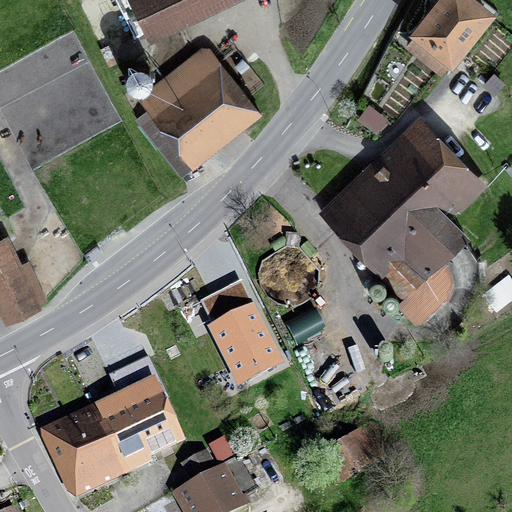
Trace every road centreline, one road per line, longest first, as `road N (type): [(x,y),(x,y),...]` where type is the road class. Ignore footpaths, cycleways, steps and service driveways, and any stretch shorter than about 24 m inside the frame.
road 1 (tertiary): [(0,356),(117,288),(195,226),(302,111),(379,0)]
road 2 (tertiary): [(0,394),(61,511)]
